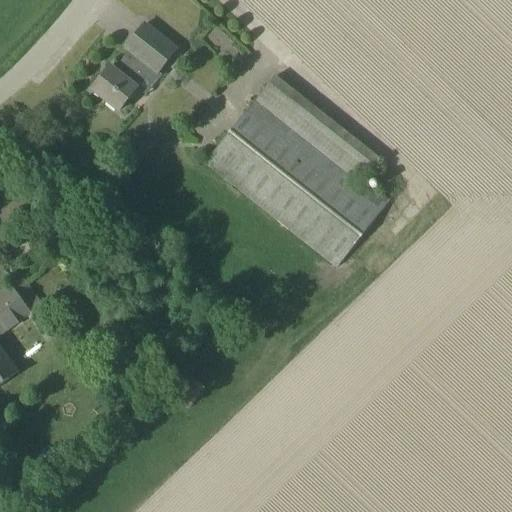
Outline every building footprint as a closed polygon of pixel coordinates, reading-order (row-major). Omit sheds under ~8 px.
[(159,73),(178,49),(145,23),(125,48),(129,51),(114,70),(110,67),(92,90),(118,111),(136,88),(151,68),(159,73)] [(337,267),(386,206),(360,186),(380,160),(350,137),(331,163),(254,103),(206,163),(337,267)] [(149,136),(127,163),(140,174),(162,148),(149,136)] [(0,217),(2,221),(29,204),(18,185),(0,196),(0,217)] [(0,385),(19,372),(0,346),(0,336),(27,317),(41,306),(22,280),(0,295),(0,385)] [(169,395),(186,410),(206,388),(188,372),(169,395)]
